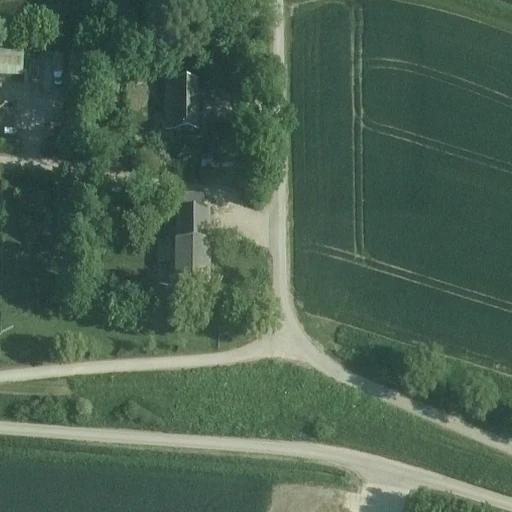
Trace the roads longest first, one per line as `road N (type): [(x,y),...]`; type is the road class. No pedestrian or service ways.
road 1 (unclassified): [(0,431),(321,456),(511,506)]
road 2 (unclassified): [(284,342),(278,0)]
road 3 (unclassified): [(284,342),(0,377)]
road 4 (unclassified): [(511,447),(284,342)]
